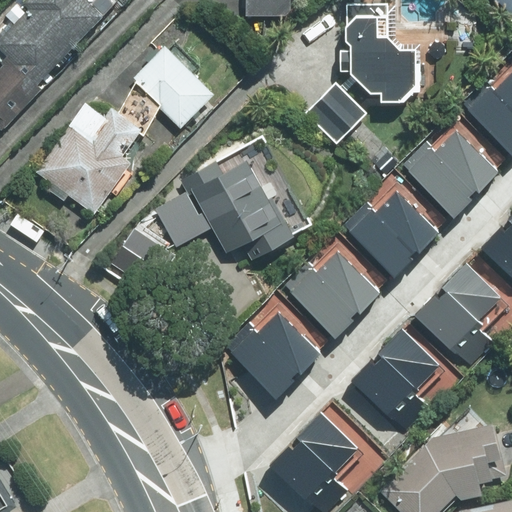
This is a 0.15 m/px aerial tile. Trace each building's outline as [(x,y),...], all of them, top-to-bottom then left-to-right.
[(44,87),(39,82),(114,0),(91,0),(89,3),(84,0),(16,0),(1,17),(9,25),(0,34),(0,60),(6,66),(0,72),(0,121),(7,128),(44,87)] [(242,0),(243,5),(260,24),(284,0),(242,0)] [(511,0),(493,0),(511,18),(511,0)] [(378,102),(398,103),(415,87),(417,46),(392,45),(393,6),(345,4),(343,46),(351,46),(350,75),(367,94),(379,94),(378,102)] [(106,114),(83,101),(35,169),(54,182),(48,192),(64,203),(68,197),(94,214),(129,164),(123,160),(160,109),(176,128),(161,141),(171,152),(192,133),(185,125),(215,98),(194,74),(201,68),(176,39),(132,79),(120,111),(111,106),(106,114)] [(485,78),(463,102),(511,147),(511,65),(493,85),(485,78)] [(365,114),(334,84),(303,115),(334,145),(365,114)] [(424,140),(402,164),(454,212),(499,164),(462,129),(439,154),(424,140)] [(216,157),(177,176),(184,190),(157,204),(177,246),(210,229),(215,239),(197,273),(235,292),(253,258),(296,236),(258,159),(224,175),(216,157)] [(365,200),(343,224),(395,272),(440,223),(403,189),(380,213),(365,200)] [(511,211),(479,244),(511,277),(511,211)] [(163,247),(136,228),(110,265),(137,284),(163,247)] [(304,257),(282,280),(333,328),(379,280),(342,245),(318,270),(304,257)] [(416,307),(467,355),(489,332),(475,318),(502,289),(466,255),(416,307)] [(247,318),(225,342),(276,390),(322,342),(285,307),(261,332),(247,318)] [(356,368),(407,417),(429,393),(415,380),(438,355),(401,320),(356,368)] [(504,481),(496,429),(468,406),(379,492),(398,511),(438,511),(452,499),(480,495),(478,485),(504,481)] [(275,455),(327,503),(349,480),(335,466),(358,442),(321,407),(275,455)] [(511,511),(511,499),(459,510),(456,511),(511,511)]
